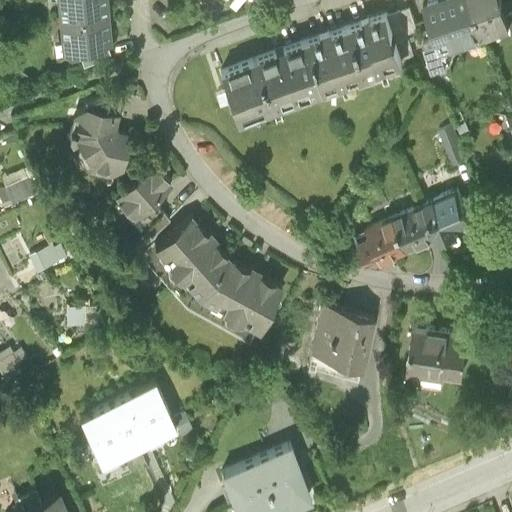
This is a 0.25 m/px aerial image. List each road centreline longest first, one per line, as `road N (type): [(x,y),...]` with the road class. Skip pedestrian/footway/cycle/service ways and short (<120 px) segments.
road 1 (residential): [(147,51),(185,148),(214,186),(293,247),(381,277),(511,279)]
road 2 (residential): [(298,0),(147,51)]
road 3 (residential): [(511,456),(375,511)]
